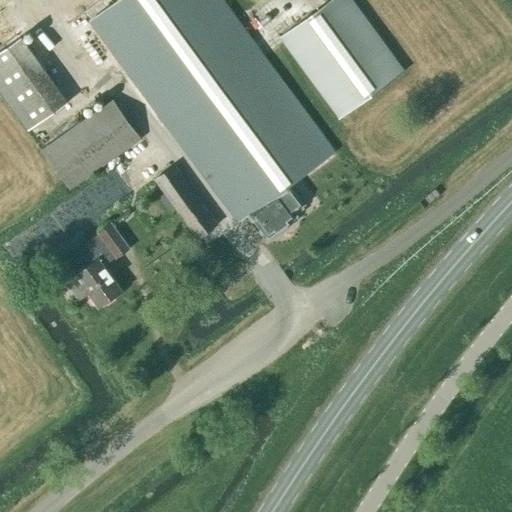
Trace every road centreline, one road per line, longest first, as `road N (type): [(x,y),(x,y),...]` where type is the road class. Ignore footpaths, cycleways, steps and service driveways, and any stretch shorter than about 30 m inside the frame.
road 1 (unclassified): [(60,511),(511,156)]
road 2 (primary): [(271,511),(363,377),(511,201)]
road 3 (unclassified): [(371,511),(423,428),(511,315)]
